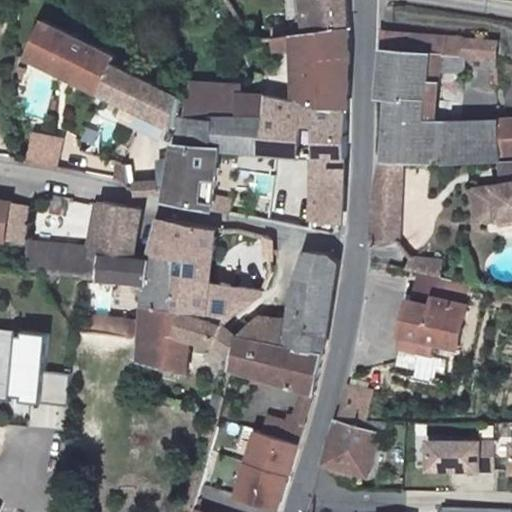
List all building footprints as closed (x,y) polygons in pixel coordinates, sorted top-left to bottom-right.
[(304,0),(307,34),(348,29),(347,0),(304,0)] [(118,57),(44,21),(26,59),(100,94),(115,66),(118,57)] [(348,29),(273,39),(275,50),(295,48),(294,102),(347,112),(349,79),(349,61),(348,29)] [(498,41),(378,33),(377,52),(383,53),(380,81),(377,101),(388,101),(384,161),(384,164),(398,164),(443,165),(500,162),(500,157),(498,112),(424,115),(425,51),(495,61),(498,41)] [(183,96),(115,66),(100,94),(176,130),(178,116),(183,96)] [(25,72),(18,69),(15,80),(22,82),(25,72)] [(240,90),(194,84),(187,118),(211,122),(212,116),(267,122),(268,97),(241,94),(240,90)] [(294,102),(268,97),(267,122),(212,116),(211,122),(187,118),(183,117),(164,202),(210,211),(220,149),(316,157),(311,229),(331,233),(341,230),(343,189),(344,154),(346,154),(347,112),(294,102)] [(511,112),(498,112),(500,157),(511,156),(511,112)] [(29,160),(64,167),(70,136),(35,129),(29,160)] [(511,160),(500,162),(503,185),(511,183),(511,160)] [(165,194),(165,179),(137,178),(137,162),(119,161),(119,181),(139,181),(139,193),(165,194)] [(384,161),(379,162),(376,172),(372,201),(371,220),(395,221),(398,164),(384,164),(384,161)] [(511,183),(503,185),(474,191),(480,223),(498,219),(511,216),(511,183)] [(0,240),(7,242),(12,203),(0,200),(0,240)] [(141,209),(103,202),(91,258),(59,255),(56,260),(54,275),(96,279),(99,255),(134,259),(141,209)] [(511,216),(498,219),(499,227),(511,224),(511,216)] [(216,230),(160,219),(148,261),(173,264),(171,316),(224,325),(261,294),(261,292),(210,284),(216,230)] [(395,221),(371,220),(370,242),(394,243),(395,221)] [(238,273),(276,277),(281,235),(243,231),(238,273)] [(329,259),(305,252),(292,295),(288,322),(272,320),(256,318),(238,336),(321,355),(336,267),(329,259)] [(59,255),(45,253),(40,274),(54,275),(56,260),(59,255)] [(134,259),(99,255),(96,279),(145,283),(143,312),(171,316),(173,264),(148,261),(134,259)] [(439,264),(410,256),(406,273),(420,276),(435,280),(439,264)] [(435,280),(420,276),(413,302),(434,306),(441,281),(435,280)] [(471,289),(441,281),(434,306),(413,302),(411,301),(399,348),(434,358),(437,345),(456,350),(471,289)] [(171,316),(143,312),(139,341),(134,395),(162,405),(169,379),(185,382),(191,340),(215,346),(232,357),(238,336),(236,338),(228,329),(224,325),(171,316)] [(134,324),(78,318),(76,334),(132,340),(134,324)] [(3,333),(0,332),(0,401),(11,403),(11,399),(21,400),(21,404),(68,409),(71,376),(46,373),(50,336),(23,334),(23,338),(3,337),(3,333)] [(321,355),(238,336),(232,357),(229,368),(313,393),(321,355)] [(456,350),(437,345),(434,358),(453,363),(456,350)] [(368,392),(345,387),(344,393),(336,418),(364,419),(368,392)] [(381,431),(336,418),(322,465),(367,476),(381,431)] [(276,511),(301,431),(268,419),(238,511),(211,511),(190,508),(189,511),(276,511)] [(495,441),(429,440),(429,467),(494,468),(495,441)]
